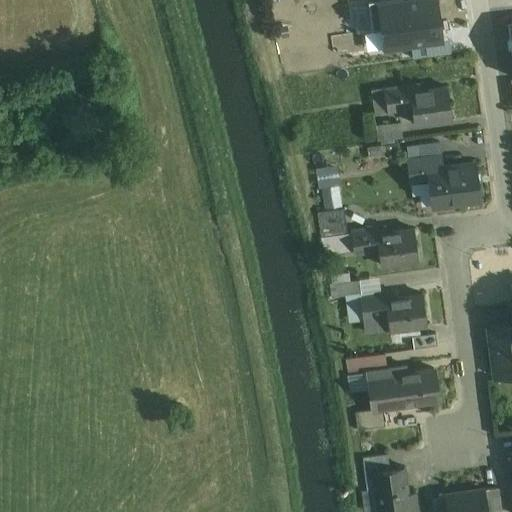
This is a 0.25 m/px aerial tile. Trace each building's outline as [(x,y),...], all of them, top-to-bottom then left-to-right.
[(435,0),(371,0),(368,1),(372,29),(382,28),(384,46),(441,38),(435,0)] [(419,82),(372,89),(375,113),(411,107),(413,122),(452,117),(447,85),(420,89),(419,82)] [(400,121),(376,124),(378,139),(402,136),(400,121)] [(439,140),(407,145),(409,158),(441,153),(439,140)] [(409,158),(407,158),(410,181),(428,178),(427,169),(443,166),(441,153),(409,158)] [(443,166),(427,169),(428,178),(432,205),(480,199),(475,162),(443,166)] [(323,164),(325,204),(344,203),(342,163),(323,164)] [(344,207),(317,210),(321,236),(347,233),(344,207)] [(386,226),(351,231),(354,253),(379,250),(381,264),(418,259),(414,228),(387,231),(386,226)] [(359,279),(330,283),(332,297),(338,296),(338,295),(361,292),(359,279)] [(395,291),(360,296),(365,333),(427,324),(423,293),(396,297),(395,291)] [(511,323),(490,327),(496,377),(498,376),(497,370),(511,368),(511,323)] [(436,333),(412,336),(414,347),(437,344),(436,333)] [(385,352),(346,358),(349,374),(366,372),(366,370),(387,367),(385,352)] [(406,364),(387,367),(366,370),(366,372),(371,408),(371,409),(383,407),(400,405),(438,400),(434,367),(407,371),(406,364)] [(371,408),(355,411),(357,429),(385,425),(383,407),(371,409),(371,408)] [(387,452),(362,456),(365,473),(373,471),(390,468),(387,452)] [(390,468),(373,471),(375,489),(362,491),(365,510),(378,508),(378,511),(417,511),(415,492),(408,493),(404,466),(390,468)] [(498,487),(485,489),(485,488),(482,489),(485,511),(497,511),(501,511),(498,487)] [(485,511),(482,489),(444,494),(444,495),(446,495),(448,511),(485,511)]
